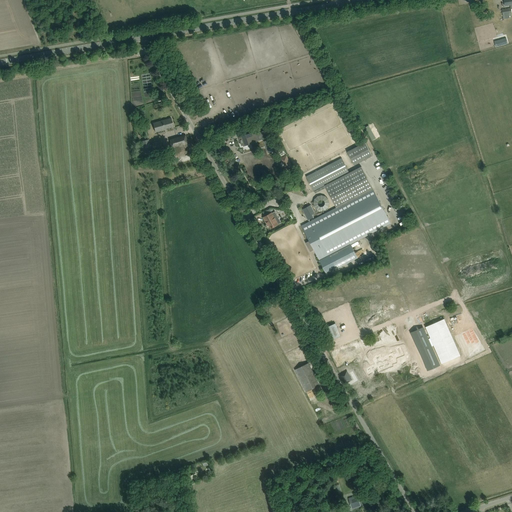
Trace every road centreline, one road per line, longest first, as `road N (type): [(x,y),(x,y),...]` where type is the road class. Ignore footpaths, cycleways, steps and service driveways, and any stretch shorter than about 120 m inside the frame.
road 1 (unclassified): [(412,511),(140,40)]
road 2 (unknown): [(285,292),(368,258),(375,234),(397,223),(373,168)]
road 3 (tertiary): [(140,40),(336,6)]
road 4 (tertiary): [(0,64),(140,40)]
